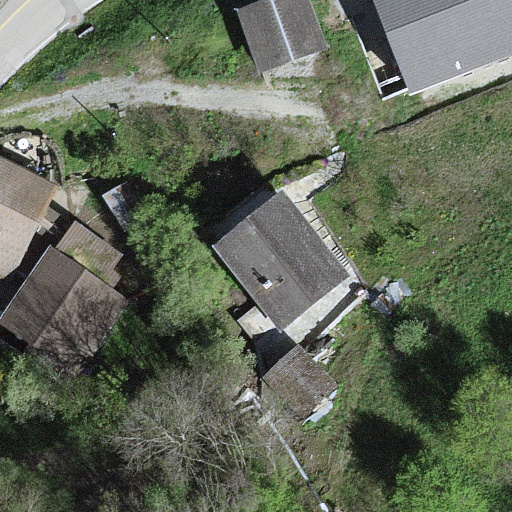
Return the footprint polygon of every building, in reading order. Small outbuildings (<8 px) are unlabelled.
[(311,0),(274,0),(240,12),(263,76),(330,52),(311,0)] [(511,0),(375,0),(413,95),(511,56),(511,0)] [(0,276),(14,284),(61,188),(0,158),(0,276)] [(280,194),(216,247),(286,330),(349,277),(280,194)] [(126,295),(50,246),(0,322),(0,324),(74,373),(126,295)] [(342,386),(299,345),(265,381),(307,422),(342,386)]
